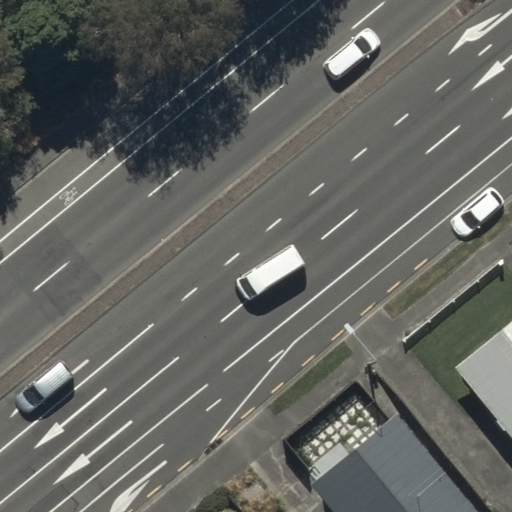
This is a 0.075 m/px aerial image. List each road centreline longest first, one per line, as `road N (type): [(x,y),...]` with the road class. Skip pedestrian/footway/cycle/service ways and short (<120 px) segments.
road 1 (secondary): [(511,112),(23,511)]
road 2 (secondary): [(0,320),(387,0)]
